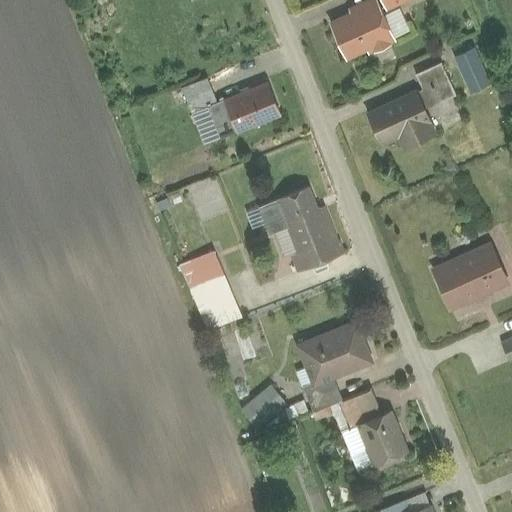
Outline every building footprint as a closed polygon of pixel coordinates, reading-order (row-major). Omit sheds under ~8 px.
[(357,11),(333,22),(349,57),(372,47),(374,51),(400,40),(382,0),(369,0),(355,6),(357,11)] [(478,45),(458,53),(474,90),(494,81),(478,45)] [(459,90),(445,60),(416,73),(423,88),(429,103),(459,90)] [(195,111),(220,101),(209,74),(184,85),(195,111)] [(271,80),(227,98),(240,129),(284,111),(271,80)] [(423,88),(370,111),(383,141),(403,133),(408,143),(440,129),(429,103),(423,88)] [(208,143),(240,129),(227,98),(220,101),(195,111),(208,143)] [(314,184),(263,203),(273,230),(277,229),(287,255),(294,252),(301,269),(347,251),(329,203),(322,205),(314,184)] [(511,279),(494,239),(436,264),(455,307),(511,281),(511,279)] [(218,248),(182,262),(192,289),(229,275),(218,248)] [(380,357),(364,316),(301,340),(311,365),(318,382),(338,374),(380,357)] [(311,365),(301,369),(317,410),(335,403),(347,398),(338,374),(318,382),(311,365)] [(275,382),(246,406),(261,424),(290,400),(275,382)] [(347,398),(335,403),(345,428),(362,421),(386,411),(376,387),(347,398)] [(386,411),(362,421),(378,462),(411,449),(395,408),(386,411)] [(410,496),(382,507),(383,511),(410,511),(416,510),(410,496)] [(416,510),(410,511),(435,511),(432,503),(416,510)]
